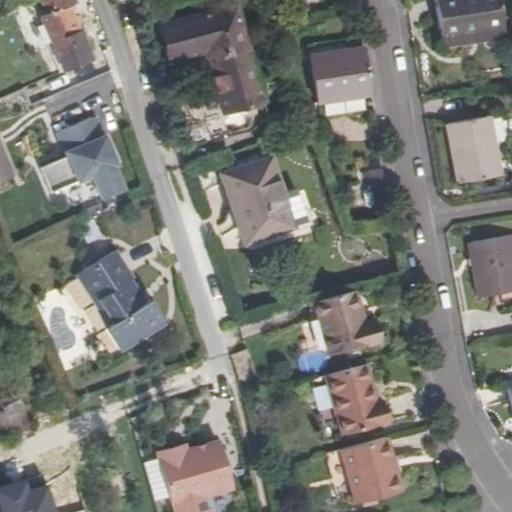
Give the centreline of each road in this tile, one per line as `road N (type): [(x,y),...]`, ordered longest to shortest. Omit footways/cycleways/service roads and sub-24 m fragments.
road 1 (residential): [(511,499),(481,457),(451,390),(383,0)]
road 2 (residential): [(208,341),(100,0)]
